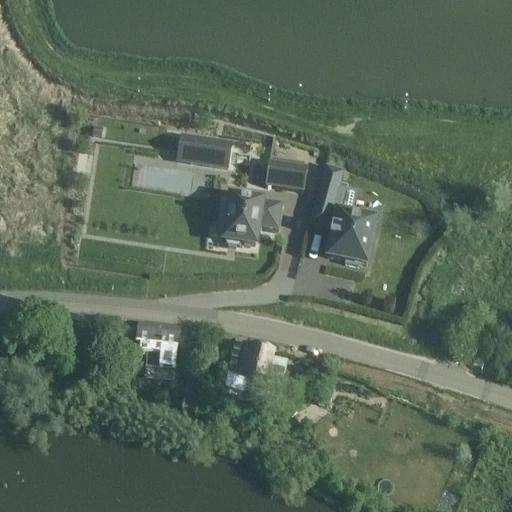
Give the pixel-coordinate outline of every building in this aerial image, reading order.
[(265,189),(303,194),(307,170),(268,164),(265,189)] [(376,223),(336,214),(339,192),(334,191),(338,176),(323,172),(308,226),(331,231),(329,242),(330,242),(327,260),(345,263),(344,267),(361,270),(362,267),(366,268),(376,223)] [(279,207),(229,199),(223,243),(225,244),(227,247),(236,248),(239,246),(255,248),(257,228),(276,231),(279,207)] [(284,254),(281,268),(296,271),(298,257),(284,254)] [(147,353),(145,369),(174,373),(180,330),(138,325),(138,324),(132,323),(131,331),(138,332),(136,342),(145,343),(150,344),(148,353),(147,353)] [(225,389),(239,393),(242,380),(266,385),(274,351),(250,345),(247,358),(234,354),(225,389)] [(181,412),(207,417),(213,389),(200,386),(202,375),(189,372),(181,412)]
